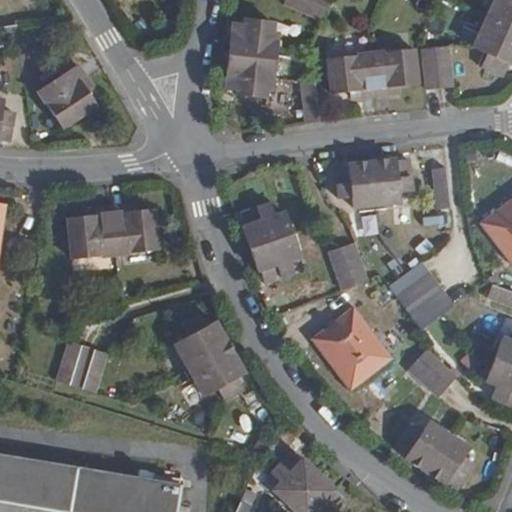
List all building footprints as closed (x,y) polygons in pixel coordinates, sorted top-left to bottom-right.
[(331,5),(317,0),(289,0),(289,2),(326,18),(331,5)] [(511,0),(502,0),(496,13),(511,19),(511,0)] [(511,31),(511,19),(496,13),(481,45),(495,51),(497,52),(511,31)] [(240,19),(237,48),(249,51),(250,38),(277,42),(277,46),(282,47),(284,25),(279,23),(279,19),(252,17),(253,22),(240,19)] [(2,29),(5,38),(17,36),(16,28),(2,29)] [(511,31),(497,52),(495,51),(490,62),(511,72),(511,31)] [(237,48),(236,59),(247,61),(245,72),(278,76),(282,47),(277,46),(277,42),(250,38),(249,51),(237,48)] [(438,48),(442,88),(454,86),(451,47),(438,48)] [(429,89),(442,88),(438,48),(424,48),(429,89)] [(375,54),(378,94),(406,91),(406,85),(419,84),(416,49),(375,54)] [(351,97),(378,94),(375,54),(332,59),(335,93),(351,92),(351,97)] [(247,61),(236,59),(233,86),(244,87),(243,93),(271,96),(271,90),(276,90),(278,76),(245,72),(247,61)] [(72,61),(34,86),(57,124),(89,105),(79,88),(85,83),(72,61)] [(308,123),(322,122),(318,81),(305,82),(308,123)] [(0,114),(0,127),(8,129),(10,113),(1,111),(0,114)] [(394,160),(373,164),(379,201),(400,199),(400,192),(412,190),(406,162),(396,163),(394,160)] [(379,201),(373,164),(352,166),(352,170),(340,172),(345,205),(379,201)] [(453,208),(448,168),(435,170),(442,210),(453,208)] [(284,197),(298,194),(292,175),(279,179),(284,197)] [(511,264),(511,201),(478,225),(508,267),(511,264)] [(244,230),(252,251),(289,239),(285,228),(279,231),(270,209),(245,218),(249,229),(244,230)] [(360,214),(362,234),(377,232),(375,212),(360,214)] [(135,213),(108,215),(112,260),(156,256),(153,217),(135,218),(135,213)] [(112,260),(108,215),(86,216),(86,223),(68,224),(70,263),(112,260)] [(289,239),(252,251),(261,273),(265,271),(269,283),(296,274),(292,262),(297,259),(289,239)] [(358,288),(344,248),(331,253),(345,293),(358,288)] [(426,262),(413,271),(393,286),(402,298),(435,274),(426,262)] [(443,285),(435,274),(402,298),(409,309),(443,285)] [(511,276),(506,275),(501,286),(511,290),(511,276)] [(425,332),(458,306),(452,297),(417,321),(425,332)] [(350,389),(392,355),(353,306),(311,338),(350,389)] [(176,345),(186,364),(225,342),(216,323),(210,326),(203,314),(177,329),(184,341),(176,345)] [(498,359),(511,364),(511,341),(511,342),(507,340),(498,359)] [(225,354),(232,354),(225,342),(186,364),(202,394),(211,390),(219,384),(209,363),(225,354)] [(67,344),(55,382),(68,387),(79,349),(67,344)] [(79,349),(68,387),(81,392),(93,354),(79,349)] [(453,387),(459,379),(460,378),(432,351),(423,362),(453,387)] [(93,354),(81,392),(93,395),(105,358),(93,354)] [(211,390),(215,399),(217,404),(245,388),(238,376),(242,373),(232,354),(225,354),(209,363),(219,384),(211,390)] [(511,364),(498,359),(491,375),(496,377),(491,394),(511,401),(511,364)] [(423,362),(413,372),(443,398),(453,387),(423,362)] [(382,433),(400,413),(384,400),(367,420),(382,433)] [(412,458),(431,472),(453,438),(433,424),(429,431),(418,426),(404,449),(413,457),(412,458)] [(453,438),(431,472),(448,485),(451,482),(461,488),(478,464),(467,456),(471,451),(453,438)] [(311,481),(318,475),(301,457),(299,459),(292,452),(270,474),(278,481),(272,489),(290,506),(311,481)] [(0,502),(58,511),(176,511),(181,486),(0,455),(0,502)] [(335,490),(318,475),(311,481),(290,506),(295,511),(328,511),(341,499),(333,492),(335,490)]
